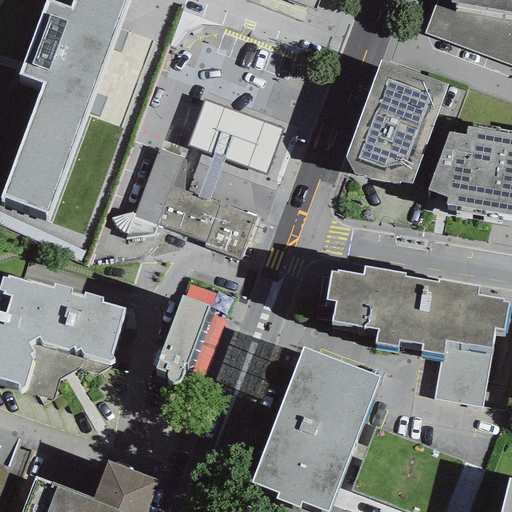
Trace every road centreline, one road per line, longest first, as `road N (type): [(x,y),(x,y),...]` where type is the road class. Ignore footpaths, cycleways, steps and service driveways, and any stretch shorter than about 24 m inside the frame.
road 1 (secondary): [(293,235),(190,511)]
road 2 (unknown): [(264,311),(399,361),(408,396),(476,425)]
road 3 (secondary): [(380,0),(293,235)]
road 4 (residential): [(293,235),(511,273)]
road 5 (unknown): [(0,411),(203,474)]
road 6 (unknown): [(206,0),(358,61)]
